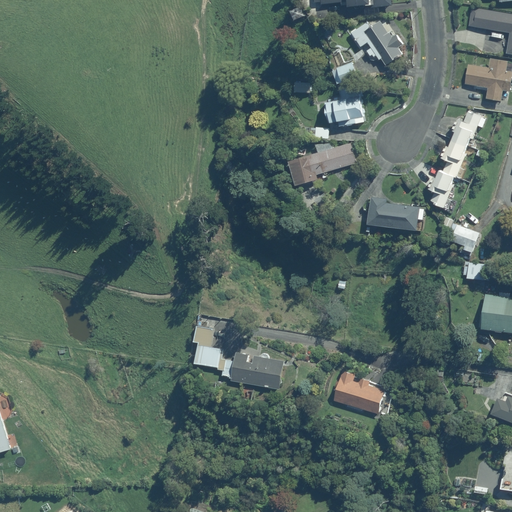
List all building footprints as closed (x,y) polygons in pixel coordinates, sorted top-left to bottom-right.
[(316,0),(317,4),(323,3),(323,5),(340,3),(341,7),(351,6),(352,9),(372,7),(372,9),(394,7),(393,0),(316,0)] [(511,13),(474,7),(470,26),(511,33),(508,54),(511,54),(511,13)] [(372,27),(368,22),(353,33),(364,48),(370,44),(373,48),(368,51),(374,59),(379,56),(383,60),(384,59),(390,66),(404,55),(399,49),(406,44),(399,35),(394,39),(390,34),(394,31),(387,22),(383,25),(380,21),(372,27)] [(490,68),(470,65),(468,65),(466,84),(490,88),(488,100),(504,102),(505,91),(511,91),(511,71),(510,72),(511,61),(492,59),(490,68)] [(360,77),(354,62),(332,71),(339,86),(360,77)] [(296,80),(296,93),(316,93),(316,80),(296,80)] [(362,96),(361,96),(326,102),(330,125),(341,123),(342,128),(367,124),(362,96)] [(462,168),(479,126),(484,128),(487,120),(468,111),(452,148),(449,147),(444,160),(448,161),(444,171),(442,171),(437,182),(434,181),(430,191),(436,193),(432,202),(437,205),(437,206),(444,209),(443,211),(452,215),(457,203),(449,200),(458,178),(462,179),(466,170),(462,168)] [(319,154),(292,162),(299,186),(321,180),(319,175),(358,164),(352,143),(334,148),(332,141),(317,146),(319,154)] [(370,226),(372,227),(420,232),(420,230),(424,231),(425,221),(426,221),(427,210),(389,205),(390,200),(373,199),(370,226)] [(482,233),(453,223),(447,241),(467,247),(466,251),(475,254),(482,233)] [(491,264),(465,262),(464,275),(468,276),(468,279),(490,280),(491,264)] [(485,328),(484,331),(511,334),(511,298),(511,294),(511,293),(501,292),(500,296),(489,295),(487,314),(482,313),(480,327),(485,328)] [(235,378),(234,383),(284,391),(288,364),(237,355),(236,362),(225,360),(226,350),(213,348),(216,329),(199,326),(196,343),(200,344),(197,364),(220,368),(220,370),(225,371),(224,376),(235,378)] [(337,392),(334,401),(389,416),(397,388),(356,377),(357,374),(341,369),(334,391),(337,392)] [(498,399),(492,414),(511,421),(511,398),(509,397),(507,402),(498,399)] [(0,454),(15,450),(0,401),(0,454)]
